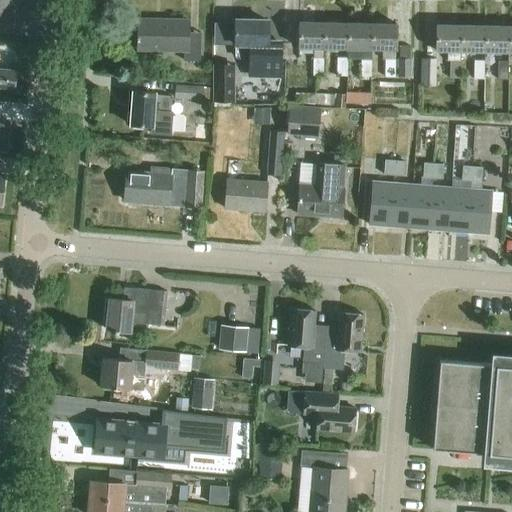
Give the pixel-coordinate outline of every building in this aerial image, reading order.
[(0,0),(0,19),(13,21),(14,0),(0,0)] [(183,61),(199,62),(200,37),(187,37),(188,21),(138,20),(137,51),(184,52),(183,61)] [(268,23),(235,22),(234,59),(249,59),(248,79),(280,80),(281,65),(281,44),(268,44),(268,23)] [(322,50),(323,24),(299,23),(298,49),(312,49),(312,76),(323,76),(323,50),(322,50)] [(347,24),(323,24),(322,50),(323,50),(334,50),(334,59),(337,59),(336,77),(346,77),(347,50),(347,24)] [(372,25),(347,24),(347,50),(360,50),(360,77),(371,77),(372,51),(371,51),(372,25)] [(396,25),(372,25),(371,51),(372,51),(382,51),(382,60),(385,60),(385,78),(394,78),(395,51),(396,25)] [(460,52),(460,26),(436,26),(435,52),(447,52),(447,61),(449,61),(449,79),(459,79),(459,52),(460,52)] [(485,27),(460,26),(460,52),(484,53),(485,27)] [(509,53),(509,27),(485,27),(484,53),(509,53)] [(396,78),(411,79),(411,60),(409,60),(409,47),(399,47),(399,60),(397,60),(396,78)] [(420,87),(435,88),(436,60),(420,59),(420,87)] [(473,61),(473,79),(483,79),(484,61),(473,61)] [(508,80),(508,64),(508,61),(497,61),(497,80),(508,80)] [(212,103),(234,104),(235,66),(213,66),(212,103)] [(0,87),(13,89),(15,72),(0,70),(0,87)] [(174,100),(209,101),(209,89),(203,89),(203,87),(174,86),(174,100)] [(154,112),(170,114),(172,97),(155,96),(155,94),(132,92),(130,126),(149,127),(152,127),(154,112)] [(333,107),(333,110),(345,110),(346,104),(370,105),(370,95),(346,94),(346,95),(335,94),(335,96),(295,94),(295,105),(333,107)] [(302,138),(317,139),(319,108),(289,106),(287,134),(302,135),(302,138)] [(253,108),(253,125),(269,125),(269,108),(253,108)] [(169,134),(170,114),(154,112),(152,127),(149,127),(149,133),(169,134)] [(0,149),(7,150),(10,123),(0,121),(0,149)] [(266,176),(279,177),(283,125),(274,125),(273,132),(269,132),(266,176)] [(384,175),(393,175),(394,161),(385,160),(384,175)] [(394,161),(393,175),(403,176),(405,162),(394,161)] [(316,162),(315,187),(299,186),(297,215),(341,218),(345,164),(316,162)] [(412,185),(409,229),(428,230),(431,186),(432,178),(433,164),(423,163),(422,177),(421,177),(421,185),(412,185)] [(433,164),(432,178),(441,179),(443,179),(444,165),(433,164)] [(471,181),(472,167),(462,166),(461,180),(471,181)] [(471,181),(482,182),(483,168),(472,167),(471,181)] [(124,201),(169,205),(172,170),(155,169),(155,175),(126,172),(124,201)] [(190,171),(172,170),(169,205),(187,206),(189,179),(190,171)] [(190,171),(189,179),(187,206),(201,208),(203,172),(190,171)] [(224,209),(264,212),(267,184),(227,180),(224,209)] [(373,182),(369,226),(389,227),(392,183),(383,183),(373,182)] [(392,183),(389,227),(409,229),(412,185),(392,183)] [(431,186),(428,230),(448,232),(451,188),(431,186)] [(451,188),(448,232),(467,233),(471,189),(451,188)] [(471,189),(467,233),(487,234),(491,190),(471,189)] [(167,292),(133,289),(131,301),(109,299),(106,330),(130,333),(131,323),(163,326),(167,292)] [(323,364),(325,338),(313,338),(315,311),(291,309),(288,346),(303,348),(301,373),(305,374),(304,382),(321,384),(322,369),(322,364),(323,364)] [(337,339),(325,338),(323,364),(322,364),(322,369),(324,369),(322,392),(331,392),(333,370),(342,370),(344,351),(360,352),(363,315),(339,313),(337,339)] [(220,326),(218,351),(257,355),(260,330),(220,326)] [(104,358),(101,387),(129,390),(142,391),(144,369),(177,372),(190,373),(190,370),(198,371),(200,358),(192,357),(179,355),(146,351),(145,363),(132,361),(118,360),(104,358)] [(508,366),(439,360),(432,449),(501,455),(500,463),(511,463),(511,511),(511,358),(509,358),(508,366)] [(262,385),(278,386),(279,362),(264,361),(262,385)] [(191,409),(211,411),(214,381),(194,379),(191,409)] [(328,394),(304,392),(288,391),(286,413),(317,415),(316,430),(353,433),(355,409),(327,406),(328,394)] [(175,410),(187,411),(188,399),(176,398),(175,410)] [(95,451),(95,453),(137,456),(137,459),(139,459),(139,456),(160,457),(161,446),(179,447),(223,451),(224,442),(227,443),(227,440),(224,440),(226,418),(162,411),(161,413),(165,414),(164,426),(160,426),(136,424),(137,421),(136,421),(134,421),(134,422),(132,422),(127,422),(128,421),(126,421),(126,420),(125,420),(125,423),(98,420),(98,421),(95,451)] [(256,431),(260,444),(274,440),(270,427),(256,431)] [(281,467),(281,447),(261,447),(260,467),(281,467)] [(309,511),(343,511),(346,470),(324,469),(325,453),(301,451),(300,467),(313,468),(309,511)] [(123,502),(148,504),(164,506),(165,492),(169,492),(170,475),(136,473),(135,485),(108,483),(91,481),(89,499),(123,502)] [(208,502),(224,502),(225,485),(208,484),(208,502)] [(122,511),(123,502),(89,499),(88,511),(122,511)]
